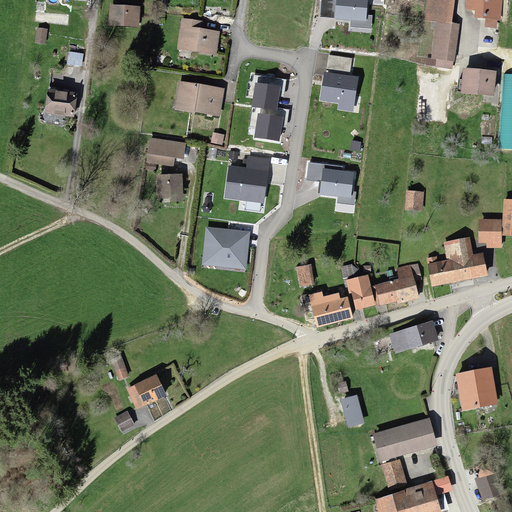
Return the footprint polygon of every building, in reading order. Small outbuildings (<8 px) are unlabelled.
[(371,0),(320,0),(319,18),(370,23),(371,0)] [(453,2),(439,0),(428,0),(426,22),(436,23),(431,64),(455,66),(459,24),(451,23),(453,2)] [(503,0),(465,0),(464,9),(475,10),(474,18),(501,21),(503,0)] [(138,12),(111,10),(110,28),(138,29),(138,12)] [(198,27),(182,25),(179,54),(215,58),(218,35),(197,33),(198,27)] [(494,71),(465,68),(463,88),(482,90),(481,94),(491,95),(494,71)] [(360,77),(325,72),(320,102),(341,105),(340,111),(354,113),(360,77)] [(223,89),(182,82),(177,108),(218,116),(223,89)] [(282,87),(256,83),(250,127),(256,128),(255,137),(282,141),(286,108),(279,107),(282,87)] [(75,97),(49,95),(47,114),(74,116),(75,97)] [(185,143),(150,139),(146,164),(173,167),(174,157),(183,159),(185,143)] [(271,160),(249,157),(247,171),(231,168),(227,198),(265,203),(271,160)] [(355,169),(311,164),(309,182),(321,183),(319,193),(351,197),(355,169)] [(180,175),(159,176),(160,197),(181,196),(180,175)] [(419,196),(407,196),(407,214),(419,214),(419,196)] [(499,224),(476,224),(476,248),(499,248),(499,236),(511,235),(511,206),(499,207),(499,224)] [(249,233),(207,228),(203,265),(245,270),(249,233)] [(427,269),(431,288),(483,277),(479,258),(471,260),(468,242),(444,247),(447,265),(427,269)] [(373,278),(350,283),(357,318),(426,304),(419,268),(397,272),(400,284),(375,289),(373,278)] [(310,270),(298,273),(302,290),(314,287),(310,270)] [(343,293),(312,299),(317,328),(348,323),(343,293)] [(431,323),(390,334),(396,353),(436,342),(431,323)] [(122,360),(112,363),(119,383),(128,380),(122,360)] [(488,368),(454,376),(462,411),(496,403),(488,368)] [(157,379),(128,391),(137,411),(166,399),(157,379)] [(355,396),(341,400),(348,427),(363,423),(355,396)] [(125,414),(114,421),(122,435),(133,429),(125,414)] [(429,418),(372,434),(380,462),(437,445),(429,418)] [(441,511),(437,495),(453,490),(448,476),(409,488),(400,458),(380,464),(389,494),(374,499),(378,511),(441,511)] [(479,478),(496,472),(492,462),(475,467),(479,478)] [(479,478),(475,479),(483,501),(504,494),(497,472),(496,472),(479,478)]
